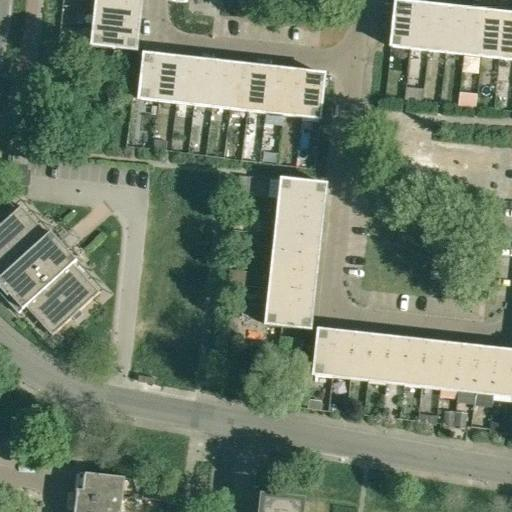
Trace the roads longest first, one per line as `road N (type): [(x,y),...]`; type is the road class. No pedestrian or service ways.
road 1 (residential): [(355,61),(329,317),(511,336)]
road 2 (residential): [(511,476),(227,422)]
road 3 (residential): [(227,422),(86,397),(19,365),(0,347)]
road 4 (residential): [(355,61),(156,39),(160,0)]
